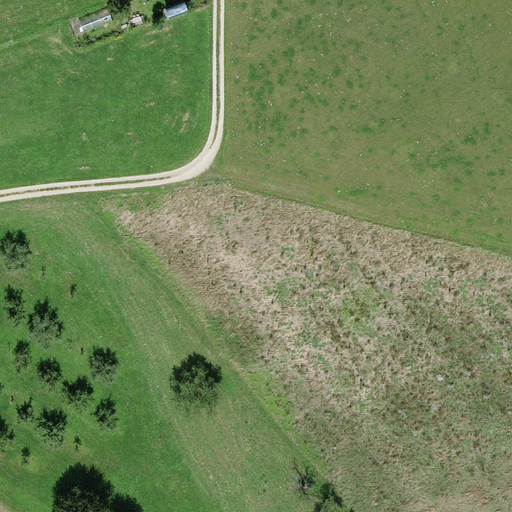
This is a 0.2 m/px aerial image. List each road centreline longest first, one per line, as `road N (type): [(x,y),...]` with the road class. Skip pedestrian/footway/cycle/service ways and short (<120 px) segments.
road 1 (track): [(0,197),(186,175),(206,161),(221,125),(221,0)]
road 2 (track): [(206,161),(371,192)]
